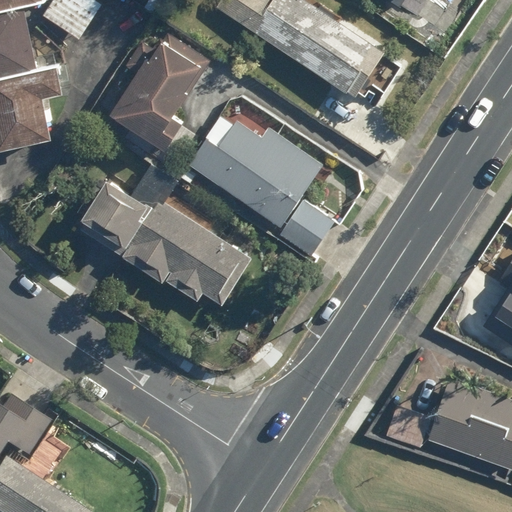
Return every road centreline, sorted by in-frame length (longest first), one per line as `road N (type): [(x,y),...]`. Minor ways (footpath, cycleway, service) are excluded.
road 1 (secondary): [(511,96),(268,463)]
road 2 (residential): [(0,286),(57,333),(268,463)]
